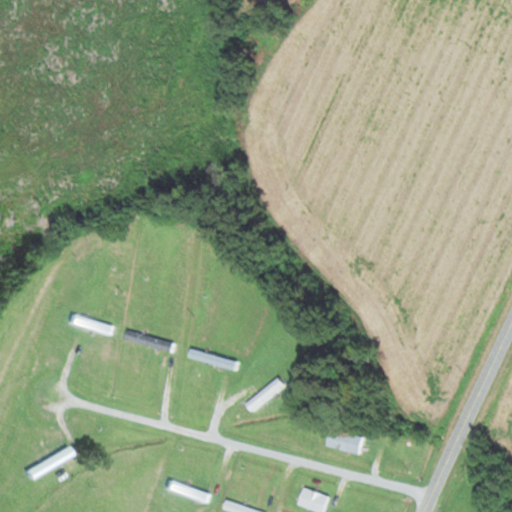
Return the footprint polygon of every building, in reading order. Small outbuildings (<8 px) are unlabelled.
[(109,334),(111,326),(69,315),(67,323),(109,334)] [(169,354),(172,344),(125,330),(122,340),(169,354)] [(233,370),(235,361),(187,349),(185,358),(233,370)] [(248,411),(278,384),(272,377),(241,404),(248,411)] [(322,447),(358,453),(361,436),(326,429),(322,447)] [(70,454),(65,446),(24,471),(29,479),(70,454)] [(208,493),(166,480),(163,489),(205,503),(208,493)] [(321,511),(327,496),(300,487),(295,504),(318,511),(321,511)] [(225,511),(264,511),(265,511),(223,501),(221,511),(225,511)]
